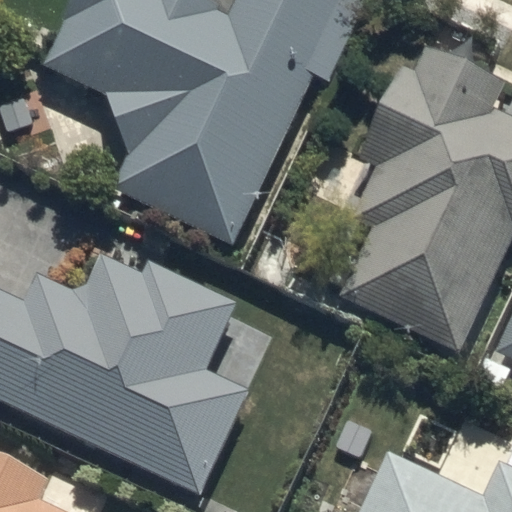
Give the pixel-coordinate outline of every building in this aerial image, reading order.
[(210,0),(81,0),(48,67),(112,98),(134,161),(120,191),(235,247),(319,77),(334,84),(375,0),(243,0),(234,20),(219,13),(223,6),(210,0)] [(511,119),(498,113),(510,85),(430,51),(419,76),(407,72),(367,164),(380,170),(358,222),(376,229),(347,299),(463,356),(511,255),(511,119)] [(105,259),(91,291),(73,295),(42,280),(30,308),(0,293),(0,402),(204,499),(253,395),(208,375),(241,305),(153,264),(147,278),(105,259)] [(511,330),(500,354),(511,359),(511,330)] [(487,501),(392,456),(366,511),(511,511),(511,471),(503,468),(487,501)] [(0,511),(60,511),(43,504),(53,483),(0,458),(0,511)]
